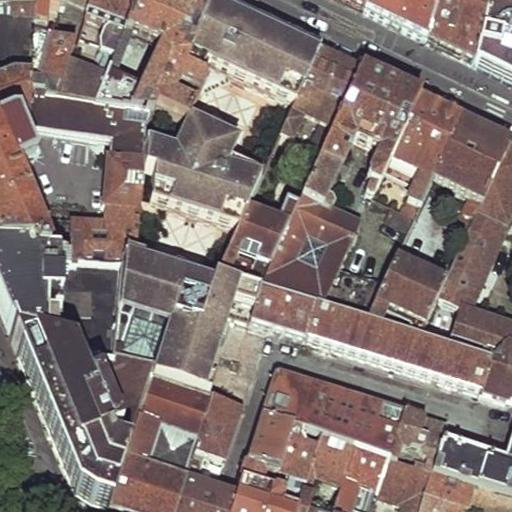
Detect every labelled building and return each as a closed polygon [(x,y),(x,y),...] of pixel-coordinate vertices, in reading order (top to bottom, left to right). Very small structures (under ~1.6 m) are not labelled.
[(0,0),(0,10),(32,10),(32,0),(0,0)] [(32,0),(32,10),(28,63),(27,77),(25,101),(49,105),(63,67),(70,48),(49,42),(57,8),(59,1),(59,0),(32,0)] [(90,0),(87,7),(83,18),(104,26),(97,43),(98,54),(113,60),(122,37),(136,0),(90,0)] [(114,82),(105,78),(104,81),(91,112),(147,123),(150,117),(188,131),(188,128),(208,87),(200,84),(181,75),(206,4),(197,0),(136,0),(122,37),(130,41),(154,53),(139,89),(114,82)] [(328,0),(340,6),(361,16),(364,0),(328,0)] [(364,0),(361,16),(394,32),(424,47),(433,0),(364,0)] [(433,0),(424,47),(449,59),(470,68),(485,0),(433,0)] [(511,0),(485,0),(470,68),(494,80),(511,89),(511,0)] [(206,4),(181,75),(200,84),(206,71),(292,112),(317,57),(267,33),(206,4)] [(0,62),(8,63),(28,63),(32,10),(0,10),(0,62)] [(122,37),(113,60),(105,78),(114,82),(130,41),(122,37)] [(292,112),(277,143),(289,148),(299,125),(316,132),(307,152),(320,157),(357,75),(338,66),(317,57),(292,112)] [(0,135),(3,134),(18,132),(23,132),(25,101),(27,77),(12,76),(0,81),(0,69),(8,63),(0,62),(0,135)] [(63,67),(49,105),(91,112),(104,81),(63,67)] [(357,75),(320,157),(295,211),(257,294),(318,313),(321,307),(335,276),(356,230),(319,213),(349,148),(373,160),(363,182),(366,192),(363,197),(370,200),(386,164),(415,103),(391,91),(357,75)] [(0,260),(24,261),(24,267),(121,275),(123,253),(134,257),(140,202),(145,153),(147,123),(91,112),(49,105),(25,101),(23,132),(107,146),(105,163),(103,163),(99,211),(101,211),(99,223),(48,227),(18,132),(3,134),(0,135),(0,260)] [(415,103),(386,164),(417,179),(406,204),(417,209),(428,187),(457,122),(438,114),(415,103)] [(457,122),(428,187),(466,203),(463,215),(473,219),(506,145),(483,134),(457,122)] [(237,151),(188,128),(188,131),(173,160),(218,179),(225,165),(229,168),(237,151)] [(511,148),(506,145),(473,219),(442,285),(417,341),(486,362),(502,345),(511,333),(511,329),(473,316),(511,225),(511,148)] [(145,153),(140,202),(184,216),(236,233),(245,213),(259,182),(229,168),(225,165),(218,179),(173,160),(145,153)] [(236,233),(213,282),(257,294),(295,211),(284,207),(275,228),(245,213),(236,233)] [(121,275),(109,370),(148,380),(204,399),(216,369),(210,366),(226,319),(246,325),(257,294),(213,282),(211,281),(207,288),(140,265),(142,259),(134,257),(123,253),(121,275)] [(0,326),(7,345),(109,370),(121,275),(24,267),(24,261),(0,260),(0,326)] [(381,288),(370,311),(383,317),(413,330),(410,340),(417,341),(442,285),(393,261),(381,288)] [(370,311),(381,288),(335,276),(321,307),(340,311),(340,310),(368,317),(370,311)] [(246,325),(308,344),(318,313),(257,294),(246,325)] [(368,317),(340,310),(340,311),(321,307),(318,313),(363,326),(368,317)] [(368,317),(363,326),(377,330),(383,317),(370,311),(368,317)] [(308,344),(475,396),(486,362),(417,341),(410,340),(377,330),(363,326),(318,313),(308,344)] [(63,479),(71,500),(83,506),(91,510),(97,511),(106,511),(148,380),(109,370),(7,345),(28,393),(63,479)] [(486,362),(475,396),(495,402),(497,398),(511,402),(511,348),(502,345),(486,362)] [(258,418),(318,439),(350,449),(383,461),(397,414),(272,377),(258,418)] [(148,380),(106,511),(173,511),(184,481),(143,467),(156,428),(196,441),(209,401),(204,399),(148,380)] [(184,481),(173,511),(206,511),(213,490),(194,484),(202,457),(222,464),(239,411),(209,401),(196,441),(184,481)] [(394,455),(417,463),(414,472),(428,476),(438,443),(443,428),(397,414),(383,461),(391,464),(394,455)] [(293,511),(318,439),(258,418),(232,496),(227,511),(293,511)] [(438,443),(428,476),(470,491),(511,505),(511,424),(500,464),(438,443)] [(318,439),(293,511),(303,511),(313,481),(331,485),(326,501),(333,503),(350,449),(318,439)] [(329,511),(357,511),(359,510),(356,500),(361,486),(374,489),(383,461),(350,449),(333,503),(329,511)] [(463,511),(464,511),(470,491),(428,476),(414,472),(391,464),(383,461),(374,489),(366,511),(463,511)] [(227,511),(232,496),(224,494),(213,490),(206,511),(227,511)] [(511,511),(511,505),(470,491),(464,511),(467,511),(511,511)]
